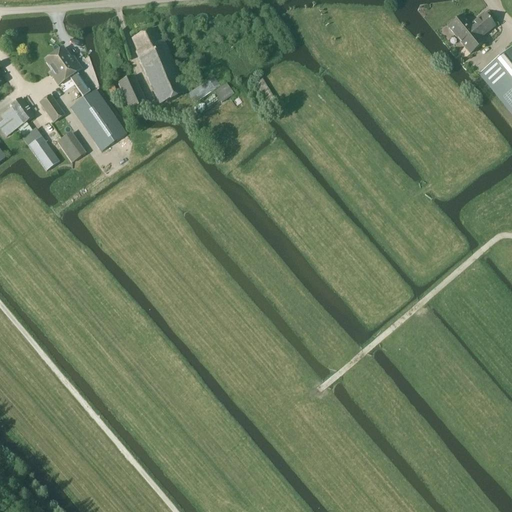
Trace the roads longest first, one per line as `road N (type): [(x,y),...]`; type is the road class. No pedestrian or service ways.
road 1 (track): [(175,511),(0,305)]
road 2 (track): [(317,391),(497,238),(511,236)]
road 3 (unclassified): [(0,12),(165,0)]
